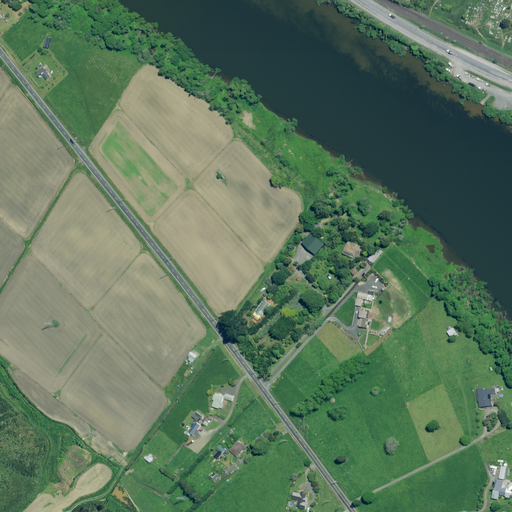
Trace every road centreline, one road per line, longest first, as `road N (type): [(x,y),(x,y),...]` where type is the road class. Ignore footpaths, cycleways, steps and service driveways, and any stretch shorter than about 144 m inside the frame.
road 1 (tertiary): [(0,51),(352,511)]
road 2 (secondary): [(511,81),(361,0)]
